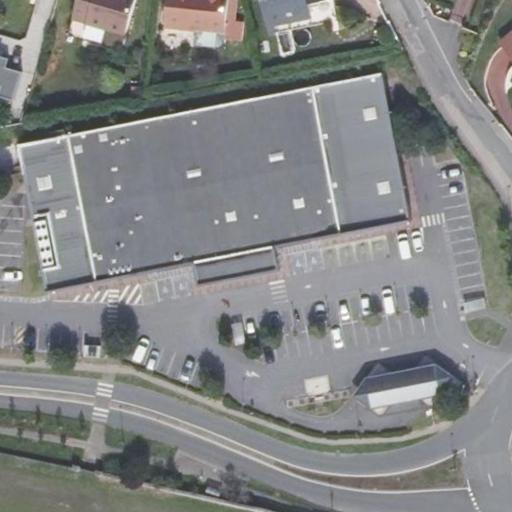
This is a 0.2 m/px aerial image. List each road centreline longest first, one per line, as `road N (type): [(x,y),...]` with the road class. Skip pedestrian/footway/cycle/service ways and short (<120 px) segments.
road 1 (secondary): [(501,417),(427,456),(313,461),(151,400),(0,377)]
road 2 (secondary): [(0,403),(144,425),(338,498),(455,503),(483,511)]
road 3 (residential): [(511,180),(453,102),(398,0)]
